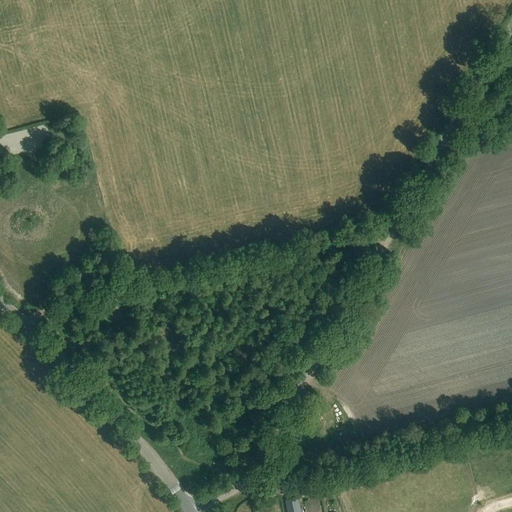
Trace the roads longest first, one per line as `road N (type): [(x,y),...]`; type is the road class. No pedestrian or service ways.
road 1 (unclassified): [(191,511),(244,479),(511,25)]
road 2 (tertiary): [(191,511),(143,446),(0,301)]
